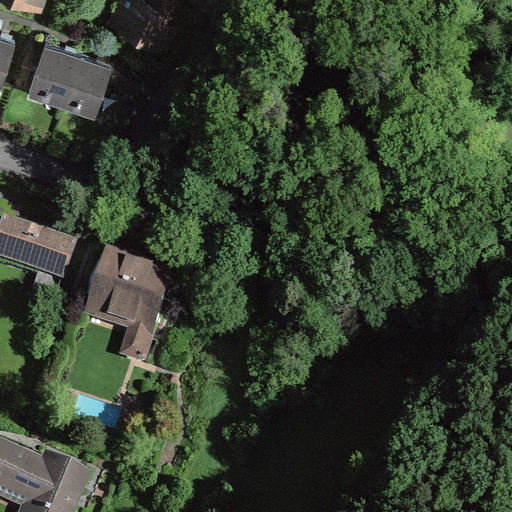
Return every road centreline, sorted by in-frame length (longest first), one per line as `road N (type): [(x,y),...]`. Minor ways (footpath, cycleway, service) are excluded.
road 1 (track): [(228,227),(511,259)]
road 2 (residential): [(240,0),(106,185)]
road 3 (residential): [(106,185),(228,227)]
